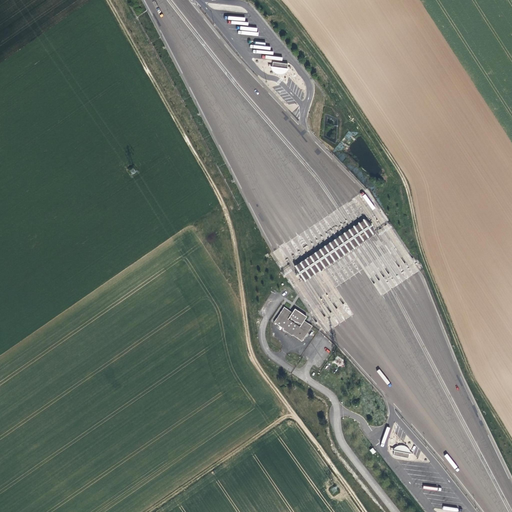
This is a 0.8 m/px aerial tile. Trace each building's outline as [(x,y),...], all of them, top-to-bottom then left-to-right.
[(287,65),(272,63),(272,67),(268,67),(268,68),(271,69),(271,70),(274,73),(277,75),(281,75),(285,74),(287,72),(288,70),(291,71),(291,70),(287,69),(287,65)] [(319,251),(293,268),(303,283),(328,266),(366,241),(374,236),(364,221),(356,226),(319,251)] [(294,310),(291,313),(283,308),(273,323),(302,343),(312,327),(304,322),(306,319),(294,310)] [(394,449),(393,454),(407,457),(408,452),(412,453),(412,452),(410,452),(409,450),(408,447),(405,446),(402,445),(399,444),(396,445),(394,447),(393,448),(391,448),(391,449),(394,449)] [(413,454),(418,457),(421,449),(416,447),(413,454)] [(335,486),(330,490),(333,494),(338,490),(335,486)]
